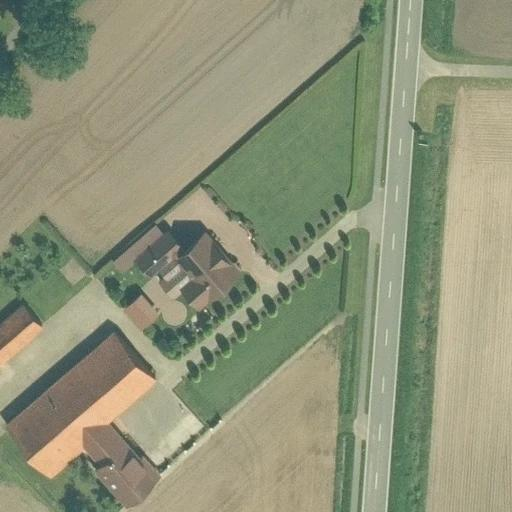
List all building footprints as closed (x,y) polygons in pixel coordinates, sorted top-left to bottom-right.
[(164,233),(134,259),(162,291),(171,284),(196,314),(242,276),(203,230),(179,250),(164,233)] [(137,287),(118,303),(137,325),(156,308),(137,287)] [(173,297),(160,308),(172,321),(177,316),(172,311),(179,304),(173,297)] [(20,306),(0,321),(0,360),(39,329),(20,306)] [(111,332),(0,428),(0,431),(48,486),(79,459),(122,508),(154,480),(109,429),(158,386),(111,332)]
